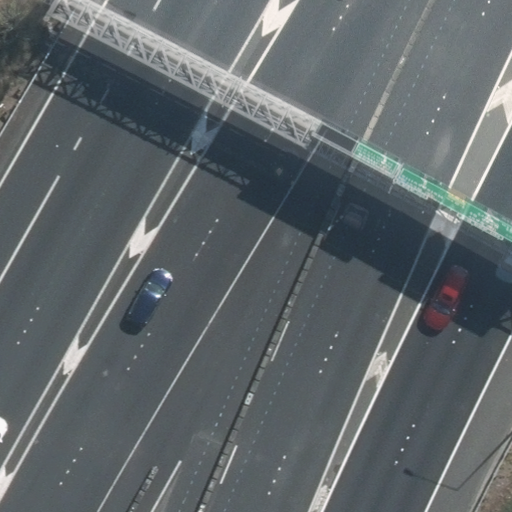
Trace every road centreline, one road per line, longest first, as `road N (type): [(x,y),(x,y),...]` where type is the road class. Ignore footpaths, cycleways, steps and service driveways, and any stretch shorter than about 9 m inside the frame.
road 1 (motorway): [(70,511),(410,0)]
road 2 (motorway): [(438,0),(248,511)]
road 3 (motorway): [(511,221),(371,511)]
road 4 (motorway): [(53,242),(202,0)]
